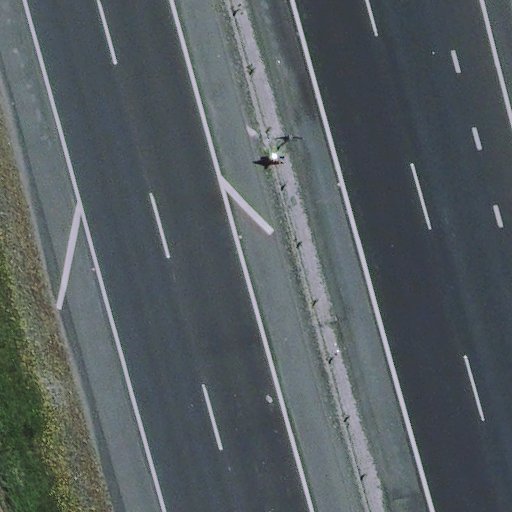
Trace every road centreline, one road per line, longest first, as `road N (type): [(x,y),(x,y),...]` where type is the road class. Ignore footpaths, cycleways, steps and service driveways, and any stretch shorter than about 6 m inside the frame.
road 1 (motorway): [(238,511),(94,0)]
road 2 (motorway): [(375,0),(511,498)]
